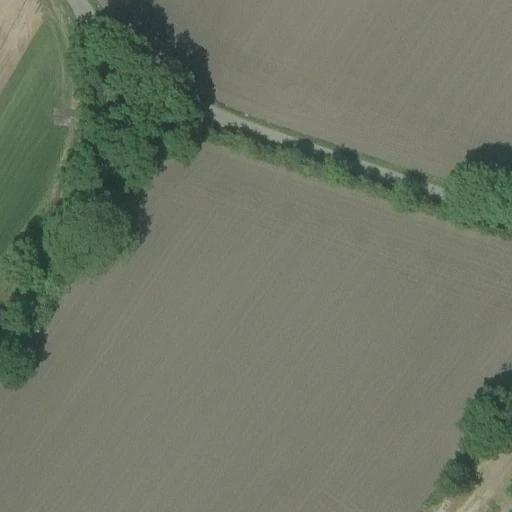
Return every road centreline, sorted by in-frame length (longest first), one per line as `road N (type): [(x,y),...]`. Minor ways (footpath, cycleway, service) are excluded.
road 1 (unclassified): [(511,217),(239,128),(187,103),(141,73),(75,0)]
road 2 (track): [(92,26),(85,126),(65,203),(0,303)]
